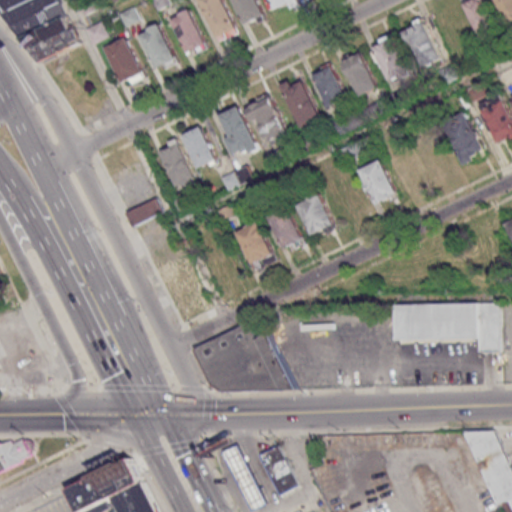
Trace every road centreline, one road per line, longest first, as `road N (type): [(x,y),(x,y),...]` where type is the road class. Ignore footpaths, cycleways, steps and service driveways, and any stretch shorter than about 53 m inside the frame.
road 1 (primary): [(203,415),(72,152),(0,36)]
road 2 (residential): [(41,167),(385,0)]
road 3 (residential): [(511,179),(169,348)]
road 4 (secondary): [(511,405),(203,415)]
road 5 (primary): [(0,223),(82,380),(78,399),(52,414)]
road 6 (primary): [(49,213),(149,414)]
road 7 (residential): [(149,414),(112,448),(0,501)]
road 8 (primary): [(49,213),(48,182),(0,87)]
road 9 (primary): [(217,511),(186,447),(149,414)]
